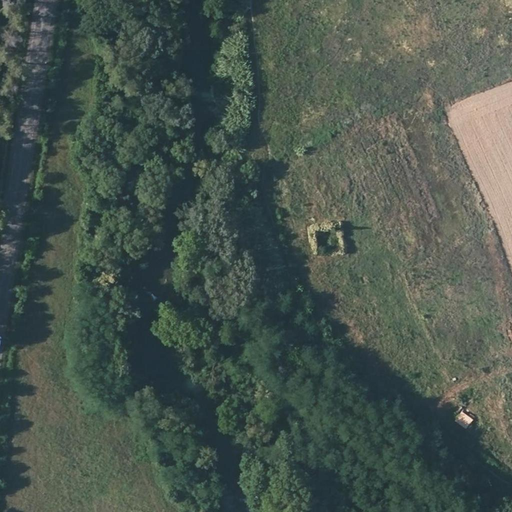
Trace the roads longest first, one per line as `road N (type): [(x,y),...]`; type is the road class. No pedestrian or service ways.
road 1 (tertiary): [(0,284),(45,0)]
road 2 (track): [(511,491),(369,399),(329,354)]
